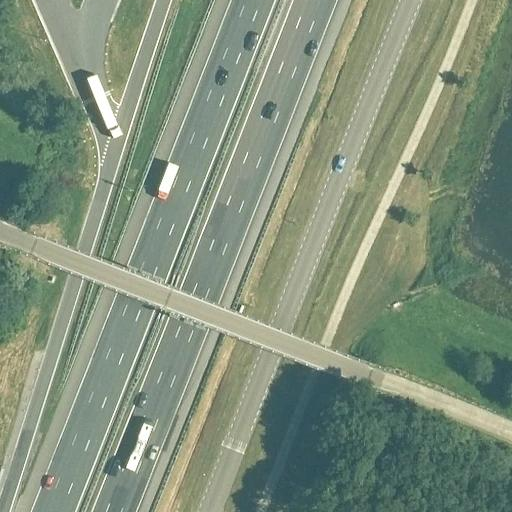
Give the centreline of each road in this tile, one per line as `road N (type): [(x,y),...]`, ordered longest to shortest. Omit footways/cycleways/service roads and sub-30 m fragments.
road 1 (unclassified): [(208,511),(409,0)]
road 2 (motorway): [(115,511),(316,0)]
road 3 (unclassified): [(511,432),(0,232)]
road 4 (motorway): [(255,0),(55,511)]
road 5 (motorway): [(83,251),(2,511)]
